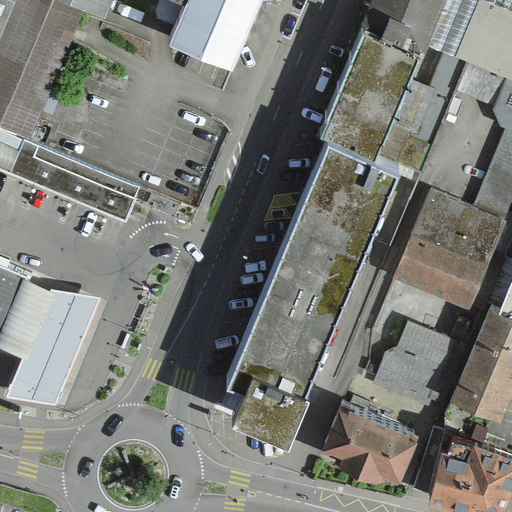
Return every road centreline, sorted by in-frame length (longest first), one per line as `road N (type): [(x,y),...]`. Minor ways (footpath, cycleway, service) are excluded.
road 1 (tertiary): [(327,0),(151,421)]
road 2 (tertiary): [(189,483),(323,511)]
